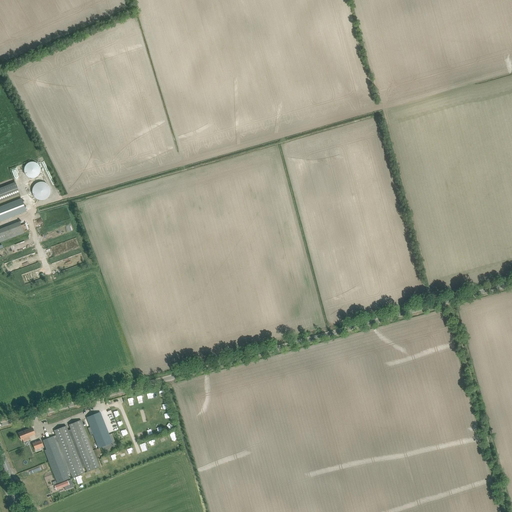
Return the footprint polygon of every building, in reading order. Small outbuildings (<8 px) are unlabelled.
[(27,164),(26,164),(26,165),(25,165),(25,166),(25,167),(24,167),(24,168),(24,169),(24,170),(24,171),(24,172),(24,173),(25,174),(26,175),(26,176),(27,176),(27,177),(28,177),(29,178),(30,178),(31,178),(32,178),(33,178),(34,178),(35,178),(36,177),(37,177),(37,176),(38,176),(38,175),(39,175),(39,174),(40,173),(40,172),(40,171),(40,170),(40,169),(40,168),(40,167),(39,166),(39,165),(38,165),(38,164),(37,164),(37,163),(36,163),(35,163),(35,162),(34,162),(33,162),(32,162),(31,162),(30,162),(29,162),(29,163),(28,163),(27,163),(27,164)] [(0,188),(0,201),(20,194),(15,182),(0,188)] [(32,190),(32,191),(32,192),(32,193),(32,194),(33,195),(33,196),(34,196),(34,197),(35,198),(36,198),(37,199),(38,200),(39,200),(40,200),(41,200),(42,200),(43,200),(44,199),(45,199),(46,199),(46,198),(47,198),(47,197),(48,197),(48,196),(49,196),(49,195),(50,194),(50,193),(50,192),(50,191),(50,190),(50,189),(50,188),(49,187),(49,186),(48,185),(47,184),(46,183),(45,183),(45,182),(44,182),(43,182),(42,182),(41,182),(40,182),(39,182),(38,182),(37,183),(36,183),(35,184),(34,185),(33,186),(33,187),(32,188),(32,189),(32,190)] [(21,199),(0,206),(0,220),(26,210),(21,199)] [(19,221),(0,228),(0,242),(24,233),(19,221)] [(98,448),(102,447),(103,451),(112,448),(110,444),(112,443),(100,412),(86,418),(90,427),(88,428),(90,435),(93,434),(98,448)] [(99,467),(81,420),(69,425),(71,430),(68,431),(66,426),(54,430),(56,435),(43,440),(46,450),(45,450),(57,483),(70,479),(68,474),(70,473),(72,477),(84,473),(83,468),(85,467),(87,472),(99,467)] [(22,439),(23,441),(23,442),(30,439),(29,437),(35,434),(33,427),(18,433),(21,440),(22,439)] [(32,443),(34,450),(43,447),(41,441),(32,443)] [(56,490),(58,489),(64,487),(65,490),(73,487),(72,484),(70,480),(57,485),(55,486),(56,490)]
